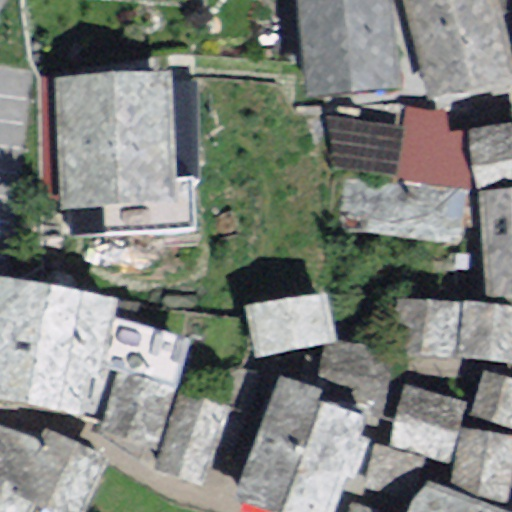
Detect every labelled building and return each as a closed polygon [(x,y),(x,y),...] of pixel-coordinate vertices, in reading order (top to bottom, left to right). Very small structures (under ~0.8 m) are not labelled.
[(383,0),(295,0),(304,96),(391,88),(383,0)] [(511,85),(511,80),(494,0),(433,0),(447,61),(421,67),(429,104),(511,85)] [(171,66),(57,71),(63,203),(177,198),(171,66)] [(511,127),(471,131),(475,182),(511,179),(511,127)] [(511,188),(478,190),(482,300),(511,298),(511,188)] [(114,298),(0,278),(0,401),(94,418),(114,298)] [(321,292),(246,304),(255,357),(300,349),(330,344),(321,292)] [(457,299),(395,297),(393,353),(455,355),(457,299)] [(511,305),(468,302),(463,354),(511,358),(511,305)] [(300,349),(286,388),(359,413),(383,346),(300,349)] [(180,390),(115,367),(89,441),(154,464),(180,390)] [(511,380),(482,373),(472,413),(511,423),(511,380)] [(286,388),(271,383),(231,498),(271,511),(338,511),(351,475),(371,417),(359,413),(286,388)] [(229,404),(180,390),(154,464),(204,483),(229,404)] [(511,444),(511,436),(461,426),(450,479),(503,489),(511,444)] [(79,511),(104,462),(43,432),(10,496),(41,511),(79,511)] [(484,511),(424,488),(414,511),(484,511)]
